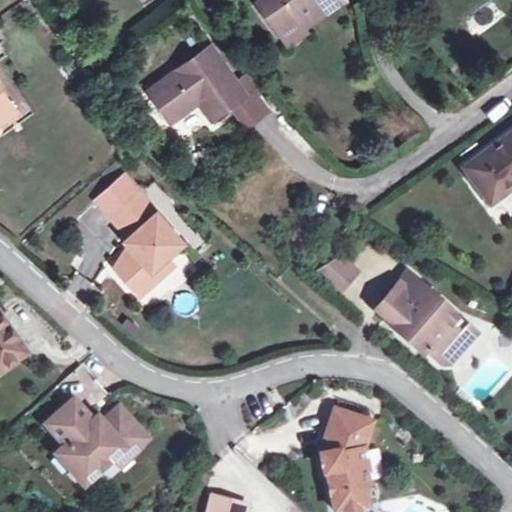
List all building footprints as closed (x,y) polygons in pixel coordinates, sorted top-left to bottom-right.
[(224,0),(211,0),(207,10),(217,14),(224,0)] [(293,22),(300,30),(338,4),(335,0),(263,0),(257,4),(278,32),(293,22)] [(293,22),(278,32),(287,44),(302,34),(300,30),(293,22)] [(243,97),(234,84),(208,47),(147,91),(168,121),(196,102),(209,120),(231,105),(243,97)] [(140,67),(131,56),(115,67),(122,79),(140,67)] [(245,77),(234,84),(243,97),(231,105),(246,127),(268,111),(245,77)] [(0,122),(15,112),(0,89),(0,122)] [(511,134),(464,170),(488,204),(511,186),(511,134)] [(96,204),(109,218),(136,193),(122,179),(96,204)] [(150,270),(165,256),(181,241),(136,193),(109,218),(126,237),(123,240),(126,244),(132,250),(111,269),(137,297),(157,278),(150,270)] [(132,250),(126,244),(111,269),(132,250)] [(319,278),(339,296),(359,274),(339,255),(319,278)] [(173,263),(165,256),(150,270),(157,278),(173,263)] [(450,323),(456,317),(408,275),(389,297),(406,311),(393,326),(390,330),(404,342),(411,335),(415,339),(412,343),(440,367),(450,365),(455,359),(454,350),(461,342),(460,332),(450,323)] [(389,297),(376,312),(393,326),(406,311),(389,297)] [(477,334),(456,317),(450,323),(460,332),(461,342),(454,350),(455,359),(477,334)] [(0,369),(23,352),(0,319),(0,369)] [(109,459),(121,449),(126,455),(127,455),(145,438),(120,411),(103,426),(95,417),(90,421),(71,399),(43,424),(62,446),(53,454),(81,485),(109,459)] [(341,510),(357,506),(366,504),(361,483),(366,482),(359,449),(369,423),(332,408),(321,433),(327,437),(333,444),(329,449),(316,453),(321,472),(324,471),(333,511),(341,510)] [(126,455),(121,449),(109,459),(117,468),(130,458),(127,455),(126,455)] [(244,511),(246,505),(210,495),(205,511),(244,511)]
